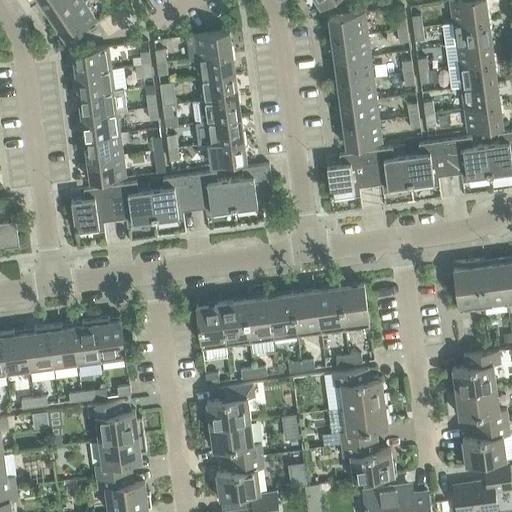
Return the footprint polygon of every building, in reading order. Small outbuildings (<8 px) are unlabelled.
[(44,0),(42,2),(53,19),(82,0),(44,0)] [(95,18),(83,0),(82,0),(53,19),(66,38),(95,18)] [(449,0),(452,21),(488,16),(485,0),(449,0)] [(328,15),(331,38),(367,33),(364,10),(328,15)] [(411,14),(413,26),(422,25),(420,12),(411,14)] [(395,16),(397,29),(406,28),(405,15),(395,16)] [(443,22),(446,43),(491,37),(488,16),(452,21),(443,22)] [(423,37),(422,25),(413,26),(414,39),(423,37)] [(186,39),(188,56),(196,55),(232,50),(229,28),(193,33),(194,37),(186,39)] [(408,40),(406,28),(397,29),(399,41),(408,40)] [(331,38),(334,59),(370,55),(367,33),(331,38)] [(446,43),(449,65),(494,59),(491,37),(446,43)] [(72,49),(75,71),(111,67),(108,44),(72,49)] [(155,48),(156,60),(165,59),(163,46),(155,48)] [(140,50),(142,62),(150,61),(149,49),(140,50)] [(232,50),(196,55),(199,76),(235,72),(232,50)] [(334,59),(337,81),(373,76),(370,55),(334,59)] [(417,57),(418,69),(428,68),(426,56),(417,57)] [(401,59),(403,72),(412,71),(410,58),(401,59)] [(167,72),(165,59),(156,60),(158,73),(167,72)] [(452,86),(461,85),(496,80),(494,59),(449,65),(452,86)] [(152,74),(150,61),(142,62),(143,75),(152,74)] [(75,71),(78,93),(125,86),(123,65),(111,67),(75,71)] [(429,81),(428,68),(418,69),(420,82),(429,81)] [(414,83),(412,71),(403,72),(405,84),(414,83)] [(199,76),(202,98),(237,93),(235,72),(199,76)] [(337,81),(340,102),(375,98),(373,76),(337,81)] [(174,80),(159,82),(162,103),(172,102),(177,101),(174,80)] [(461,85),(464,106),(499,102),(496,80),(461,85)] [(124,87),(78,93),(81,114),(116,109),(127,108),(124,87)] [(146,93),(147,105),(156,104),(154,91),(146,93)] [(192,99),(195,121),(240,115),(237,93),(202,98),(192,99)] [(340,102),(343,123),(378,118),(375,98),(340,102)] [(422,99),(424,112),(433,111),(432,98),(422,99)] [(407,101),(409,114),(418,113),(416,100),(407,101)] [(172,102),(162,103),(165,125),(178,123),(177,113),(174,114),(172,102)] [(502,124),(499,102),(464,106),(467,129),(502,124)] [(158,117),(156,104),(147,105),(149,118),(158,117)] [(81,114),(84,135),(119,131),(116,109),(81,114)] [(435,123),(433,111),(424,112),(426,124),(435,123)] [(420,125),(418,113),(409,114),(410,127),(420,125)] [(240,115),(195,121),(198,142),(208,141),(243,136),(240,115)] [(381,140),(378,118),(343,123),(345,145),(381,140)] [(498,140),(485,142),(490,176),(511,173),(511,164),(511,128),(497,131),(498,140)] [(84,135),(87,157),(122,152),(119,131),(84,135)] [(166,133),(168,146),(176,145),(175,132),(166,133)] [(152,136),(153,148),(162,147),(160,134),(152,136)] [(471,134),(444,138),(449,173),(465,170),(466,179),(490,176),(485,142),(472,144),(471,134)] [(246,158),(243,136),(208,141),(210,163),(246,158)] [(419,151),(406,152),(410,187),(434,184),(433,175),(449,173),(444,138),(418,141),(419,151)] [(178,157),(176,145),(168,146),(169,159),(178,157)] [(392,145),(365,148),(370,183),(386,181),(387,190),(410,187),(406,152),(393,154),(392,145)] [(164,159),(162,147),(153,148),(155,161),(164,159)] [(353,185),(370,183),(365,148),(338,152),(340,161),(326,163),(331,197),(355,194),(353,185)] [(125,175),(122,152),(87,157),(90,179),(125,175)] [(269,161),(259,163),(241,165),(243,175),(230,176),(234,210),(258,207),(256,199),(273,196),(269,161)] [(211,214),(234,210),(230,176),(217,178),(215,169),(189,172),(193,207),(210,205),(211,214)] [(163,185),(150,187),(155,221),(178,218),(177,209),(193,207),(189,172),(162,176),(163,185)] [(136,179),(109,183),(114,218),(131,216),(132,224),(155,221),(150,187),(138,189),(136,179)] [(98,220),(114,218),(109,183),(83,186),(84,196),(71,198),(75,232),(99,229),(98,220)] [(0,246),(19,244),(15,219),(0,220),(0,246)] [(458,309),(511,301),(511,251),(452,260),(458,309)] [(363,281),(339,284),(345,327),(369,324),(363,281)] [(339,284),(315,287),(321,330),(345,327),(339,284)] [(315,287),(291,291),(297,333),(321,330),(315,287)] [(291,291),(267,294),(273,337),(297,333),(291,291)] [(267,294),(244,297),(249,340),(273,337),(267,294)] [(244,297),(220,300),(226,343),(249,340),(244,297)] [(197,303),(195,303),(203,358),(227,355),(226,343),(220,300),(197,303)] [(109,315),(95,317),(101,360),(126,356),(120,317),(109,318),(109,315)] [(82,322),(72,323),(77,363),(101,360),(95,317),(81,319),(82,322)] [(61,321),(47,323),(53,366),(77,363),(72,323),(62,325),(61,321)] [(34,328),(24,330),(29,369),(53,366),(47,323),(34,325),(34,328)] [(14,328),(0,329),(0,330),(6,373),(29,369),(24,330),(14,331),(14,328)] [(511,336),(511,332),(502,333),(503,341),(511,339),(511,336)] [(451,381),(453,390),(495,385),(492,361),(500,360),(498,348),(462,353),(464,364),(452,366),(453,378),(451,381)] [(360,351),(348,353),(349,362),(362,360),(360,351)] [(336,363),(349,362),(348,353),(335,354),(336,363)] [(313,357),(300,359),(302,368),(314,366),(313,357)] [(289,370),(302,368),(300,359),(288,361),(289,370)] [(265,364),(253,365),(254,375),(266,373),(265,364)] [(241,376),(254,375),(253,365),(240,367),(241,376)] [(340,382),(343,405),(386,399),(385,390),(382,387),(380,375),(368,377),(367,366),(331,370),(333,383),(340,382)] [(217,370),(205,372),(206,381),(218,379),(217,370)] [(331,370),(324,371),(325,384),(333,383),(331,370)] [(205,414),(207,423),(250,418),(247,395),(254,394),(252,381),(220,385),(222,397),(206,399),(208,411),(205,414)] [(118,393),(130,391),(129,383),(116,384),(118,393)] [(470,413),(472,424),(507,419),(506,407),(499,408),(495,385),(453,390),(454,400),(457,403),(458,415),(470,413)] [(93,388),(81,389),(82,398),(94,396),(93,388)] [(69,400),(82,398),(81,389),(68,391),(69,400)] [(46,394),(33,396),(34,404),(47,403),(46,394)] [(22,406),(34,404),(33,396),(20,397),(22,406)] [(116,399),(86,404),(88,415),(95,414),(98,438),(144,432),(142,415),(136,416),(135,408),(117,410),(116,399)] [(339,430),(341,442),(377,437),(375,426),(387,424),(385,412),(388,409),(386,399),(343,405),(346,429),(339,430)] [(49,424),(47,409),(32,411),(34,426),(49,424)] [(297,412),(282,414),(285,438),(300,436),(297,412)] [(225,446),(226,457),(262,452),(260,440),(253,441),(250,418),(207,423),(208,433),(211,436),(213,448),(225,446)] [(509,432),(507,419),(472,424),(473,436),(461,437),(463,449),(461,452),(462,462),(505,457),(502,433),(509,432)] [(94,463),(96,475),(126,471),(124,460),(141,457),(140,449),(146,448),(144,432),(98,438),(101,462),(94,463)] [(378,448),(377,437),(341,442),(343,454),(350,453),(353,477),(396,472),(395,461),(392,459),(390,447),(378,448)] [(0,487),(15,486),(14,474),(7,475),(3,451),(0,451),(0,487)] [(263,465),(262,452),(226,457),(228,468),(216,470),(217,482),(215,485),(216,496),(259,490),(256,466),(263,465)] [(307,483),(304,460),(288,463),(290,485),(297,484),(307,483)] [(485,479),(453,483),(456,511),(465,511),(496,508),(494,493),(498,488),(511,486),(510,479),(511,479),(511,464),(508,465),(508,461),(483,464),(485,479)] [(127,481),(126,471),(96,475),(97,486),(105,485),(108,510),(151,504),(149,490),(146,490),(144,479),(127,481)] [(318,482),(305,484),(308,511),(321,511),(320,493),(318,482)] [(429,511),(427,489),(412,491),(411,486),(396,488),(395,483),(362,488),(365,511),(429,511)] [(17,497),(15,486),(0,487),(0,511),(11,511),(10,498),(17,497)] [(278,511),(275,490),(255,493),(251,493),(253,507),(218,511),(278,511)] [(447,499),(435,501),(436,511),(437,511),(449,511),(447,499)]
